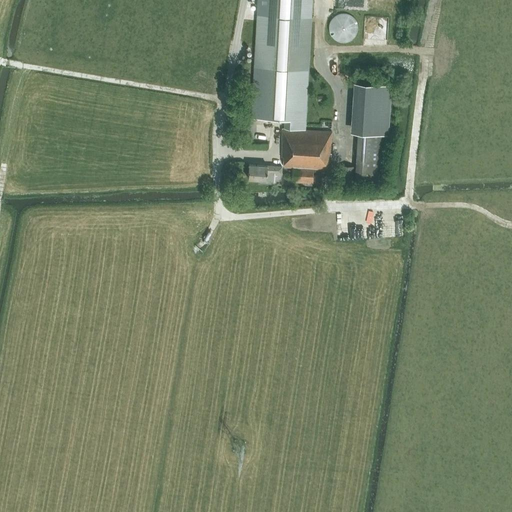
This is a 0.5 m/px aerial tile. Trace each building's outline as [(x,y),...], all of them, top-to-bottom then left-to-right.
[(258,0),(252,117),(282,119),(282,157),(284,157),(284,167),(293,167),(292,181),(305,182),(312,182),(313,182),(314,168),(329,169),(331,131),(304,129),(310,0),(258,0)] [(357,32),(358,28),(357,24),(356,20),(353,17),(350,15),(347,14),(343,13),(339,14),(335,16),(333,18),(330,22),(329,25),(329,29),(330,33),(332,36),(335,39),(338,41),(342,42),(346,42),(350,40),(353,38),(356,35),(357,32)] [(379,180),(382,134),(357,132),(354,178),(379,180)] [(249,164),(248,178),(259,179),(258,183),(275,184),(275,172),(281,173),(282,165),(267,165),(249,164)] [(353,181),(354,167),(341,166),(340,180),(353,181)]
